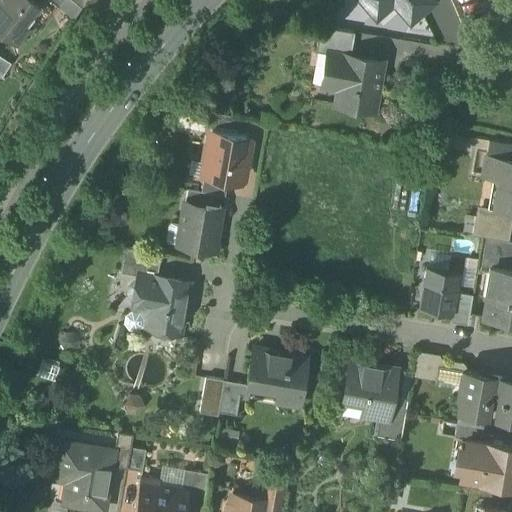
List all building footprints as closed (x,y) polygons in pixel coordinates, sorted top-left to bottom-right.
[(0,0),(0,31),(15,43),(28,27),(23,22),(39,3),(35,0),(0,0)] [(352,0),(374,24),(392,7),(402,18),(421,0),(352,0)] [(393,53),(331,39),(320,86),(333,89),(330,104),(378,116),(393,53)] [(11,62),(0,55),(0,73),(3,76),(11,62)] [(246,136),(212,130),(209,146),(207,145),(204,159),(207,160),(204,175),(238,181),(243,177),(249,141),(246,136)] [(511,158),(487,153),(483,174),(500,177),(494,208),(511,210),(511,158)] [(221,195),(188,189),(186,203),(205,207),(206,204),(219,206),(221,195)] [(206,204),(205,207),(186,203),(185,203),(181,226),(185,227),(182,245),(196,247),(196,252),(215,255),(218,253),(220,245),(217,241),(216,241),(222,207),(219,206),(206,204)] [(511,225),(511,217),(477,211),(473,234),(486,236),(509,240),(511,225)] [(511,240),(509,240),(486,236),(483,259),(511,263),(511,240)] [(161,253),(125,247),(121,272),(141,275),(141,274),(157,277),(161,253)] [(425,268),(420,306),(451,310),(457,273),(425,268)] [(511,270),(498,268),(493,298),(487,297),(484,317),(511,321),(511,270)] [(157,277),(141,274),(141,275),(139,282),(136,281),(131,285),(129,292),(133,297),(137,298),(135,306),(143,307),(150,316),(148,324),(180,330),(188,282),(157,277)] [(306,355),(254,347),(248,386),(279,391),(277,399),(276,398),(275,400),(299,404),(306,355)] [(443,359),(415,354),(412,376),(437,380),(439,368),(437,368),(438,362),(443,359)] [(395,367),(350,359),(343,403),(345,404),(345,399),(363,402),(361,414),(387,418),(389,419),(392,402),(393,395),(390,395),(395,367)] [(463,362),(443,359),(438,362),(437,368),(439,368),(462,372),(462,370),(466,370),(467,367),(463,362)] [(466,370),(462,370),(462,372),(457,398),(460,403),(457,423),(483,427),(487,405),(492,376),(492,375),(466,370)] [(224,379),(206,376),(200,412),(218,415),(219,411),(224,379)] [(503,378),(492,376),(487,405),(498,407),(503,378)] [(511,378),(504,377),(498,407),(497,417),(508,419),(509,421),(511,421),(511,378)] [(242,382),(224,379),(219,411),(237,414),(242,382)] [(406,404),(392,402),(389,419),(387,418),(383,436),(401,439),(406,404)] [(483,427),(457,423),(455,436),(466,438),(466,437),(481,440),(483,427)] [(134,434),(119,431),(116,449),(113,466),(127,468),(131,447),(134,434)] [(511,444),(481,440),(466,437),(466,438),(460,477),(511,485),(511,444)] [(116,449),(61,439),(54,477),(67,479),(64,502),(88,506),(105,509),(113,466),(116,449)] [(146,449),(131,447),(127,468),(141,471),(142,471),(146,449)] [(208,473),(185,469),(182,487),(189,488),(186,504),(202,507),(208,473)] [(182,487),(159,483),(160,479),(141,476),(142,471),(141,471),(134,511),(184,511),(186,504),(189,488),(182,487)] [(288,478),(265,474),(261,498),(268,500),(267,507),(283,509),(288,478)] [(261,498),(233,494),(231,505),(229,511),(266,511),(267,507),(268,500),(261,498)] [(64,502),(53,500),(50,511),(86,511),(88,506),(64,502)]
